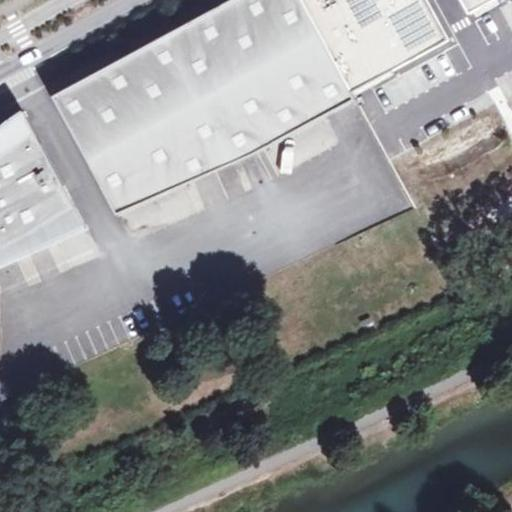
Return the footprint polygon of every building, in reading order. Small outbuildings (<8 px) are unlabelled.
[(352,94),(300,0),(234,0),(54,97),(118,216),(257,155),(356,102),(352,94)] [(424,0),(300,0),(352,94),(448,42),(424,0)] [(503,0),(458,0),(469,19),(503,0)] [(0,267),(87,229),(25,115),(2,130),(0,131),(0,267)] [(123,218),(129,233),(181,215),(176,199),(123,218)] [(94,239),(47,257),(53,272),(100,254),(94,239)]
